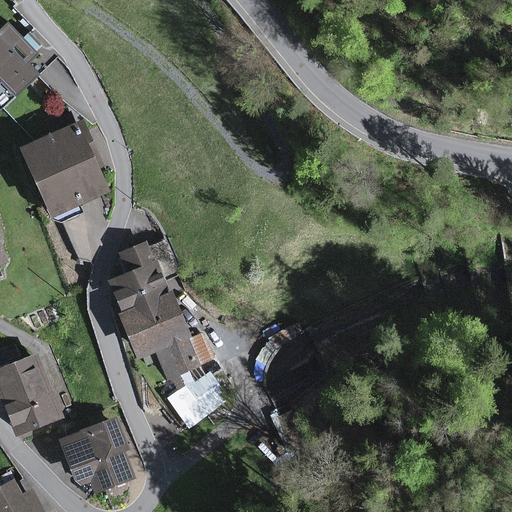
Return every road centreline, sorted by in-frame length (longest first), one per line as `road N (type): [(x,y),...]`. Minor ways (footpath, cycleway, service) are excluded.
road 1 (residential): [(30,2),(103,100),(125,159),(119,226),(96,294),(117,372),(158,457),(155,490),(140,511)]
road 2 (residential): [(258,0),(376,128),(411,145),(511,166)]
road 3 (track): [(288,172),(267,166),(129,31),(81,0)]
